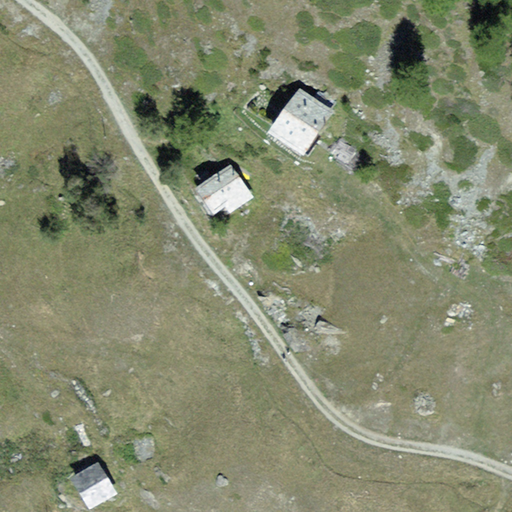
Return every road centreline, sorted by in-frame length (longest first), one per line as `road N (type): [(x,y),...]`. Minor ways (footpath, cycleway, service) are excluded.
road 1 (track): [(511,479),(465,458),(385,449),(330,421),(199,253),(75,54),(5,0)]
road 2 (track): [(301,163),(374,212),(491,322),(466,418),(430,454)]
